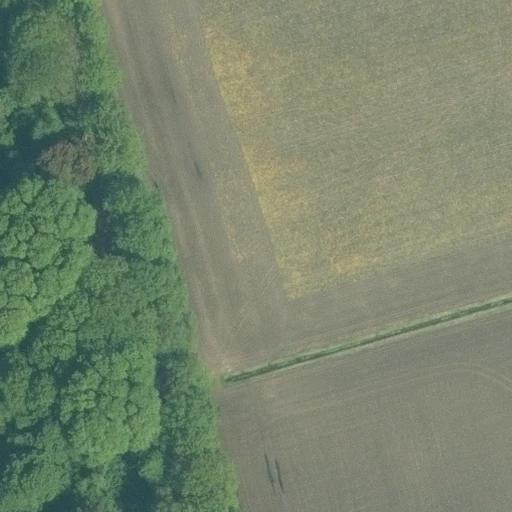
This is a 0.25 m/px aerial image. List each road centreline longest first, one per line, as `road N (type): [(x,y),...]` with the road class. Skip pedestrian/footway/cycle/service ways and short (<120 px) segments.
road 1 (track): [(0,368),(34,343),(99,255),(101,139),(62,0)]
road 2 (track): [(197,511),(101,139)]
